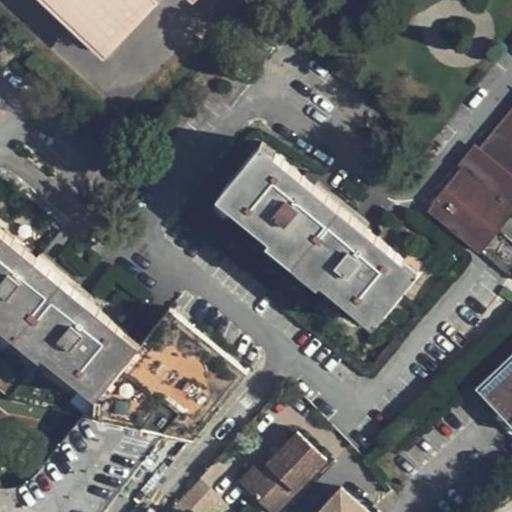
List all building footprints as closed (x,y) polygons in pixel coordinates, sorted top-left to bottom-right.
[(50,0),(98,44),(118,22),(138,1),(139,0),(50,0)] [(139,0),(138,1),(148,10),(156,0),(139,0)] [(148,10),(138,1),(118,22),(128,31),(148,10)] [(128,31),(118,22),(98,44),(108,54),(128,31)] [(511,110),(497,128),(511,140),(511,110)] [(511,140),(497,128),(480,148),(511,174),(511,140)] [(263,143),(258,149),(272,160),(277,154),(263,143)] [(511,174),(480,148),(463,169),(511,208),(511,174)] [(399,266),(404,259),(277,154),(272,160),(258,149),(223,190),(236,202),(232,208),(271,240),(268,244),(317,285),(320,281),(359,313),(364,307),(378,318),(412,278),(399,266)] [(492,229),(511,208),(463,169),(428,210),(479,253),(496,233),(492,229)] [(218,196),(232,208),(236,202),(223,190),(218,196)] [(496,233),(511,214),(511,208),(492,229),(496,233)] [(0,390),(13,401),(83,417),(135,350),(122,339),(127,332),(0,228),(0,390)] [(418,271),(404,259),(399,266),(412,278),(418,271)] [(373,324),(378,318),(364,307),(359,313),(373,324)] [(247,371),(170,308),(151,333),(141,343),(135,350),(83,417),(193,439),(247,371)] [(141,343),(127,332),(122,339),(135,350),(141,343)] [(511,353),(476,388),(495,408),(511,392),(511,353)] [(511,392),(495,408),(511,426),(511,392)] [(272,459),(279,466),(281,463),(284,465),(304,444),(294,436),(272,459)] [(233,442),(221,455),(230,463),(242,451),(233,442)] [(304,444),(284,465),(305,485),(325,464),(304,444)] [(279,466),(249,498),(263,511),(279,511),(305,485),(284,465),(281,463),(279,466)] [(369,511),(340,486),(316,511),(369,511)] [(192,511),(205,511),(216,501),(204,489),(186,506),(192,511)]
